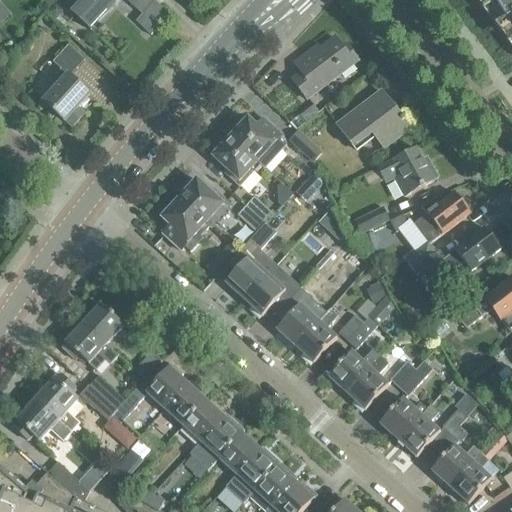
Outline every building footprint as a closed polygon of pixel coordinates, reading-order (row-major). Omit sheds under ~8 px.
[(151,37),(170,16),(152,0),(83,0),(71,13),(90,31),(91,30),(88,27),(112,1),(115,3),(118,0),(136,0),(147,10),(136,23),(151,37)] [(511,0),(474,0),(511,49),(511,0)] [(292,81),(307,101),(358,62),(346,47),(343,49),(335,39),(320,50),(318,47),(304,58),(306,61),(297,68),(301,74),(292,81)] [(53,63),(61,71),(50,82),(57,88),(43,103),(65,124),(66,123),(72,128),(84,115),(78,109),(90,97),(69,78),(85,61),(69,46),(53,63)] [(401,120),(393,109),(391,111),(387,107),(390,104),(382,94),(338,128),(357,152),(375,137),(384,149),(409,130),(403,122),(406,121),(403,118),(401,120)] [(305,123),(318,113),(313,107),(300,117),(305,123)] [(234,136),(230,139),(265,171),(285,149),(286,144),(280,139),(282,137),(264,120),(257,128),(248,120),(242,126),(239,125),(232,132),(234,136)] [(313,164),(322,155),(298,133),(290,142),(313,164)] [(265,171),(230,139),(213,159),(228,172),(225,175),(240,189),(259,168),(263,173),(265,171)] [(378,171),(384,182),(392,177),(404,199),(434,183),(433,183),(439,180),(432,167),(427,170),(416,150),(378,171)] [(305,184),(316,194),(324,185),(313,175),(305,184)] [(197,182),(179,201),(206,225),(223,206),(197,182)] [(414,227),(427,245),(429,246),(470,215),(468,212),(468,209),(465,205),(462,204),(455,195),(414,227)] [(265,225),(267,223),(274,216),(254,199),(246,208),(265,225)] [(209,229),(206,225),(179,201),(162,220),(170,228),(163,236),(180,253),(197,235),(200,238),(209,229)] [(257,235),(265,225),(246,208),(238,217),(257,235)] [(361,236),(389,222),(383,210),(354,224),(361,236)] [(396,235),(409,228),(403,217),(390,224),(396,235)] [(274,229),(267,224),(244,249),(249,253),(256,245),(261,249),(278,230),(276,227),(274,229)] [(439,252),(435,255),(429,246),(427,245),(405,262),(416,277),(426,269),(434,280),(446,271),(449,276),(464,265),(471,273),(500,251),(484,230),(454,252),(455,253),(445,261),(439,252)] [(217,278),(238,255),(229,246),(207,269),(217,278)] [(257,250),(225,285),(237,296),(238,295),(244,301),(243,302),(276,267),(257,250)] [(276,267),(243,302),(244,303),(245,301),(250,307),(249,308),(262,319),(279,300),(286,306),(296,296),(301,290),(276,267)] [(305,304),(327,280),(318,272),(301,290),(296,296),(305,304)] [(466,330),(492,310),(510,334),(511,332),(511,279),(486,299),(477,306),(471,297),(452,312),(466,330)] [(380,283),(369,288),(377,305),(385,301),(388,299),(380,283)] [(369,319),(378,327),(379,327),(394,311),(390,304),(388,299),(385,301),(369,319)] [(295,348),(294,349),(295,349),(326,314),(318,307),(310,316),(300,306),(276,332),(289,344),(290,342),(295,348)] [(101,307),(83,326),(106,347),(124,327),(114,318),(111,315),(111,316),(101,307)] [(330,310),(326,314),(295,349),(295,350),(296,348),(302,354),(301,355),(313,366),(337,340),(326,330),(338,317),(330,310)] [(347,343),(364,325),(355,317),(338,335),(347,343)] [(356,351),(378,327),(369,319),(364,325),(347,343),(356,351)] [(112,352),(106,347),(83,326),(66,345),(67,346),(63,350),(75,362),(79,357),(89,366),(100,353),(106,359),(112,352)] [(144,382),(149,377),(162,362),(152,353),(134,373),(144,382)] [(347,395),(346,396),(380,359),(373,353),(363,364),(352,353),(328,379),(340,390),(341,389),(347,395)] [(347,397),(348,395),(353,401),(352,402),(365,413),(388,387),(377,376),(386,366),(380,359),(346,396),(347,397)] [(479,387),(500,370),(493,360),(471,378),(479,387)] [(408,398),(424,380),(432,371),(423,363),(416,372),(399,390),(408,398)] [(399,390),(416,372),(407,364),(390,382),(399,390)] [(164,412),(188,386),(187,385),(186,387),(181,382),(182,380),(180,379),(183,376),(173,367),(170,370),(169,369),(156,383),(149,377),(144,382),(128,400),(136,407),(147,396),(164,412)] [(36,402),(59,423),(71,434),(80,425),(67,414),(77,402),(70,395),(75,390),(60,377),(55,382),(55,381),(36,402)] [(116,413),(125,403),(98,378),(89,388),(116,413)] [(188,386),(164,412),(182,428),(206,402),(194,391),(193,393),(187,388),(188,386)] [(107,422),(112,418),(116,413),(89,388),(80,398),(107,422)] [(121,426),(137,408),(136,407),(128,400),(125,403),(116,413),(112,418),(121,426)] [(403,400),(379,426),(398,443),(427,411),(419,405),(414,410),(403,400)] [(29,443),(33,437),(40,443),(52,430),(56,434),(55,436),(63,443),(71,434),(59,423),(36,402),(17,423),(18,423),(13,429),(29,443)] [(218,413),(206,402),(182,428),(200,445),(224,419),(223,418),(222,419),(217,414),(218,413)] [(398,443),(416,460),(440,434),(430,424),(439,415),(431,407),(427,411),(398,443)] [(450,437),(459,428),(467,419),(458,411),(442,429),(450,437)] [(200,445),(218,461),(242,435),(230,424),(229,425),(223,420),(224,419),(200,445)] [(459,445),(467,436),(459,428),(450,437),(459,445)] [(146,450),(154,441),(145,433),(137,441),(146,450)] [(254,446),(242,435),(218,461),(236,477),(260,451),(259,451),(258,452),(252,447),(254,446)] [(502,451),(508,444),(499,435),(492,442),(502,451)] [(465,457),(454,447),(431,473),(449,490),(481,455),(473,448),(465,457)] [(236,477),(254,494),(278,468),(266,457),(265,458),(259,453),(260,452),(260,451),(236,477)] [(449,490),(468,507),(491,481),(483,473),(491,464),(481,455),(449,490)] [(119,489),(133,474),(121,463),(107,478),(119,489)] [(74,498),(54,480),(64,469),(58,464),(48,475),(47,475),(30,495),(1,469),(0,469),(0,511),(68,511),(75,499),(74,498)] [(278,468),(254,494),(249,499),(263,511),(270,511),(296,484),(295,483),(294,485),(288,480),(289,479),(288,477),(291,474),(280,465),(278,468)] [(73,496),(82,486),(64,469),(54,480),(73,496)] [(510,490),(511,488),(511,473),(503,480),(510,490)] [(296,484),(270,511),(303,511),(314,501),(317,497),(306,487),(302,491),(301,490),(300,491),(295,486),(296,484)] [(84,504),(89,495),(90,493),(82,486),(73,496),(84,504)] [(124,511),(136,511),(114,488),(108,494),(124,511)] [(146,506),(153,496),(143,490),(137,500),(146,506)] [(155,511),(158,511),(164,503),(153,496),(146,506),(155,511)] [(101,511),(84,504),(75,499),(68,511),(101,511)] [(355,511),(344,501),(334,511),(355,511)]
